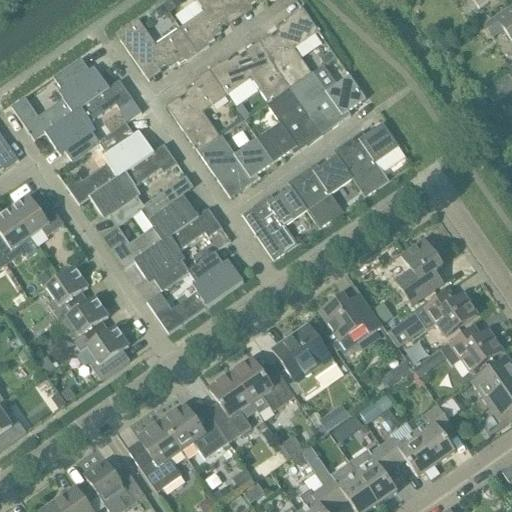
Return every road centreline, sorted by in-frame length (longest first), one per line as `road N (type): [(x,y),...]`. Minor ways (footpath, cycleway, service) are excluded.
road 1 (residential): [(273,293),(411,197),(424,196),(445,204),(511,297)]
road 2 (residential): [(173,364),(32,164)]
road 3 (residential): [(0,483),(173,364)]
road 4 (residential): [(223,219),(380,108)]
road 5 (residential): [(145,102),(295,0)]
road 6 (residential): [(223,219),(145,102)]
road 7 (residential): [(173,364),(273,293)]
